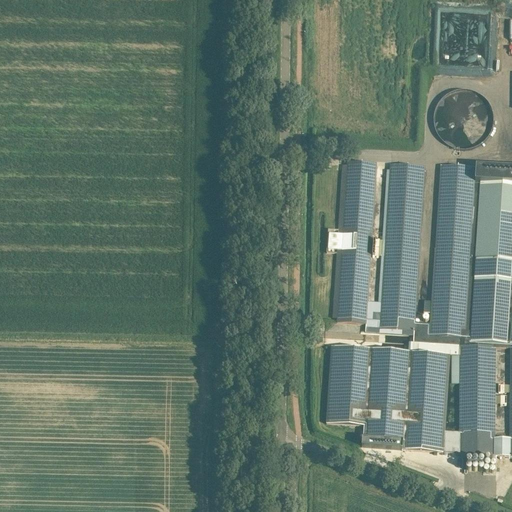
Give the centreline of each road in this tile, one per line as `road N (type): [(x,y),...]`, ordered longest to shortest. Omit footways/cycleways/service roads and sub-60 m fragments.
road 1 (unclassified): [(280,442),(287,0)]
road 2 (unclassified): [(478,511),(280,442)]
